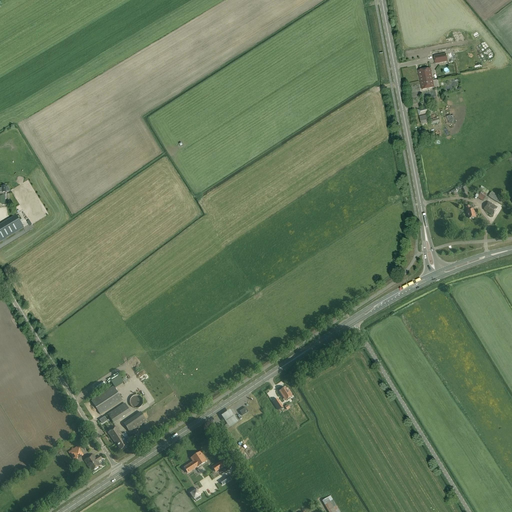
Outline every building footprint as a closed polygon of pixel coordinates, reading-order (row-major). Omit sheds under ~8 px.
[(446,54),(434,56),(435,64),(447,62),(446,54)] [(421,83),(432,81),(430,69),(418,71),(421,83)] [(434,87),(432,81),(421,83),(422,90),(434,87)] [(419,116),(433,113),(432,111),(432,108),(431,106),(417,110),(419,116)] [(429,123),(427,115),(419,117),(421,125),(429,123)] [(427,138),(425,130),(417,132),(418,140),(427,138)] [(483,201),(489,191),(482,186),(475,196),(483,201)] [(455,197),(458,195),(456,191),(459,190),(458,188),(441,196),(442,198),(453,193),(455,197)] [(489,197),(498,203),(501,198),(492,192),(489,197)] [(496,206),(488,201),(484,210),(493,216),(498,207),(496,206)] [(467,215),(468,214),(469,219),(476,217),(474,209),(473,205),(466,206),(467,211),(466,212),(467,215)] [(0,241),(10,235),(23,227),(20,222),(16,216),(7,222),(0,226),(0,241)] [(136,375),(133,377),(138,386),(142,383),(136,375)] [(100,415),(123,400),(114,386),(91,401),(100,415)] [(286,400),(292,396),(288,390),(287,390),(285,388),(279,391),(283,397),(284,396),(286,400)] [(278,410),(283,407),(277,398),(272,402),(278,410)] [(114,423),(131,412),(125,403),(108,415),(114,423)] [(249,412),(246,407),(239,411),(242,416),(249,412)] [(230,408),(221,414),(224,419),(228,426),(238,420),(234,413),(230,408)] [(143,427),(142,425),(147,421),(141,412),(123,423),(130,433),(139,426),(141,428),(143,427)] [(115,444),(116,443),(121,450),(128,445),(123,439),(124,438),(117,427),(108,432),(115,444)] [(79,448),(78,446),(68,452),(74,462),(84,455),(79,448)] [(197,467),(207,461),(202,454),(201,454),(200,453),(192,458),(191,459),(193,462),(184,468),(188,473),(197,467)] [(84,461),(91,472),(101,465),(98,461),(102,459),(100,456),(96,458),(93,454),(84,461)] [(228,464),(224,459),(212,467),(216,472),(228,464)] [(340,511),(331,496),(322,501),(328,511),(340,511)]
